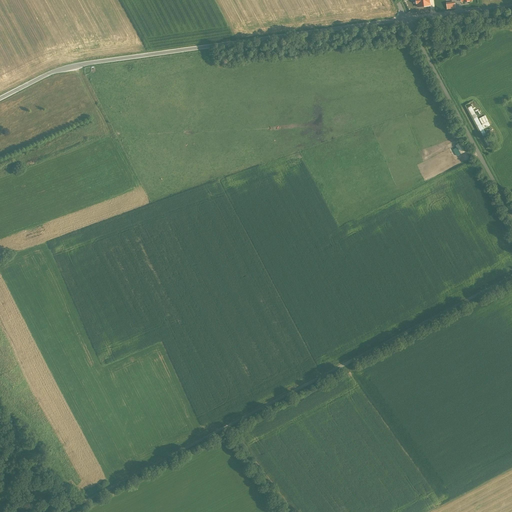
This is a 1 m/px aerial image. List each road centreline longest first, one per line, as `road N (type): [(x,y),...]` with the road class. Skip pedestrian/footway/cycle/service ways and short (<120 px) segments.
road 1 (unclassified): [(511,276),(58,511)]
road 2 (unclassified): [(0,99),(70,66),(405,19)]
road 3 (unclassified): [(511,214),(405,19)]
